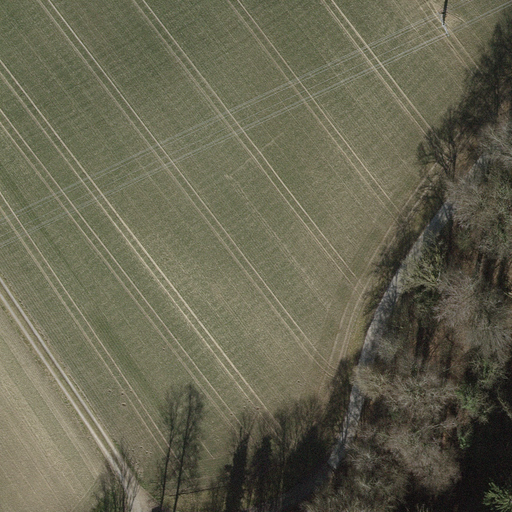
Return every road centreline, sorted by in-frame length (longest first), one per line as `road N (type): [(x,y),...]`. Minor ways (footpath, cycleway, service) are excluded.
road 1 (track): [(272,511),(343,447),(397,281),(511,131)]
road 2 (track): [(0,286),(124,472),(140,511)]
